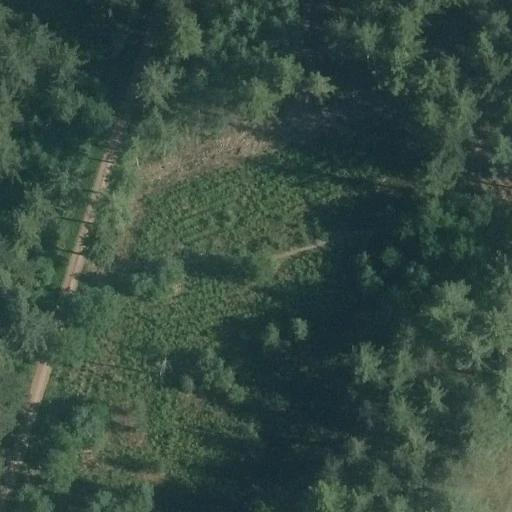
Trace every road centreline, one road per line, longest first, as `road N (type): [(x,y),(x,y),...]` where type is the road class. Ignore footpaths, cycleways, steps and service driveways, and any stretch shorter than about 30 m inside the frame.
road 1 (track): [(159,0),(72,273)]
road 2 (track): [(72,273),(0,504)]
